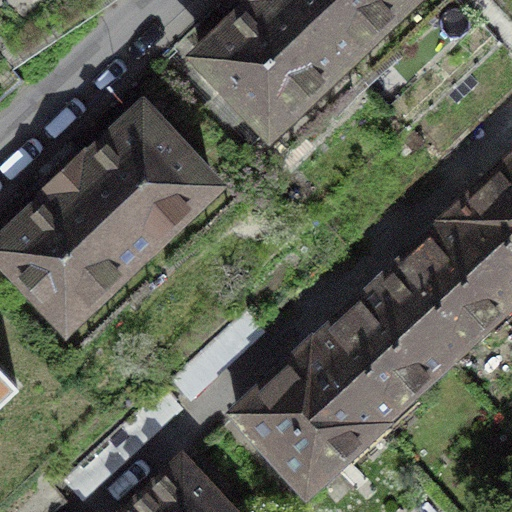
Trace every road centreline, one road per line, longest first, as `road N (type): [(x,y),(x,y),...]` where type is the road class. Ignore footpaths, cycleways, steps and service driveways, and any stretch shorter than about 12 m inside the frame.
road 1 (residential): [(511,127),(91,511)]
road 2 (residential): [(0,151),(163,0)]
